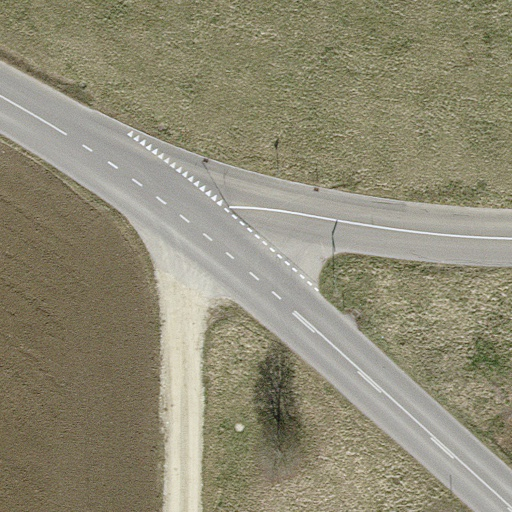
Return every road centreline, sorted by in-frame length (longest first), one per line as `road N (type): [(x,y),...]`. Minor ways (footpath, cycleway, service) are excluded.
road 1 (tertiary): [(166,196),(511,507)]
road 2 (tertiary): [(166,196),(511,236)]
road 3 (track): [(166,196),(188,288),(185,511)]
road 4 (tertiary): [(0,93),(166,196)]
